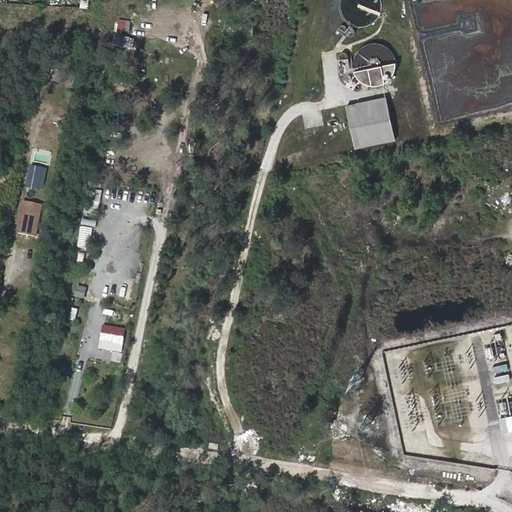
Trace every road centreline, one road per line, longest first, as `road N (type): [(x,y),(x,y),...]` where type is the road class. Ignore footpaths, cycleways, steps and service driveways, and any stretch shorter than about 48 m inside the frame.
road 1 (track): [(504,511),(413,486),(252,463),(223,379),(267,170)]
road 2 (unclassified): [(252,463),(0,426)]
